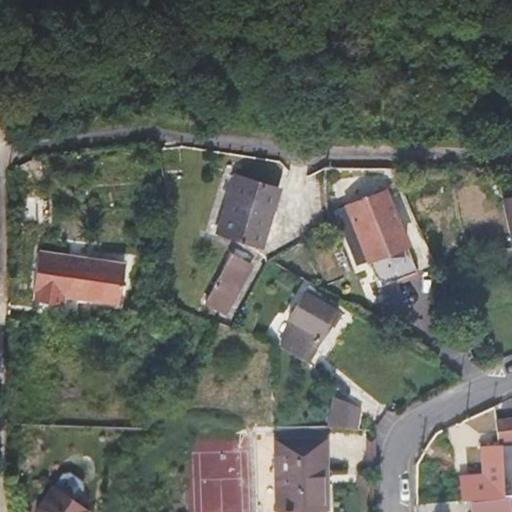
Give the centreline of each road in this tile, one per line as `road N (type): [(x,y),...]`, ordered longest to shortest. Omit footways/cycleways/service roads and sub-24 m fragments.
road 1 (residential): [(511,158),(303,156),(152,129),(0,150)]
road 2 (residential): [(511,378),(408,432),(397,456),(400,511)]
road 3 (unknown): [(475,395),(395,287)]
